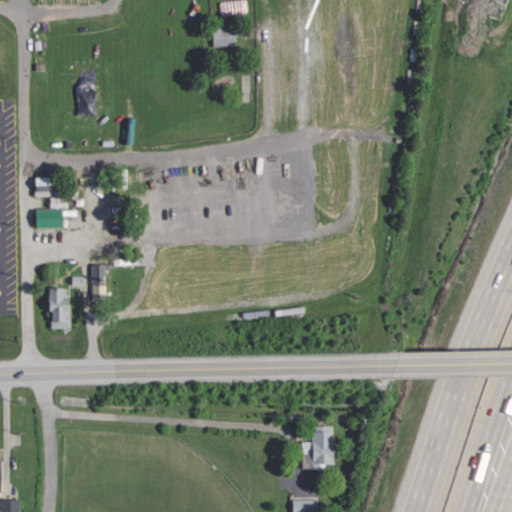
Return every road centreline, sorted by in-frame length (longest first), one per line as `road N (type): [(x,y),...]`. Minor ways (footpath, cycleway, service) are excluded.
road 1 (motorway): [(511,259),(418,511)]
road 2 (secondary): [(0,373),(219,368)]
road 3 (secondary): [(219,368),(396,364)]
road 4 (motorway): [(467,511),(511,381)]
